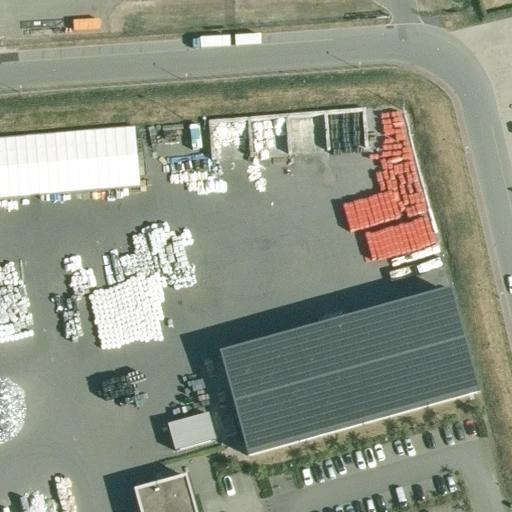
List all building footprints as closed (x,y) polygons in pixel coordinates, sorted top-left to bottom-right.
[(373,155),(368,107),(208,124),(213,172),(373,155)] [(134,127),(0,137),(0,200),(141,188),(134,127)] [(450,289),(219,354),(248,456),(479,392),(450,289)] [(174,452),(216,440),(207,412),(165,425),(174,452)] [(195,511),(186,478),(134,492),(139,511),(195,511)]
